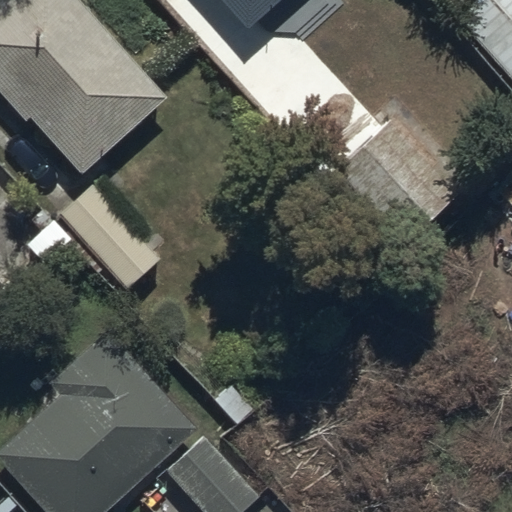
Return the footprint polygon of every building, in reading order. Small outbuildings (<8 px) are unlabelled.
[(166,104),(72,0),(17,0),(0,15),(0,91),(80,182),(166,104)] [(289,0),(214,0),(249,37),(289,0)] [(511,0),(485,0),(453,31),(511,91),(511,0)] [(458,199),(389,125),(334,177),(404,251),(458,199)] [(95,184),(57,216),(123,294),(161,262),(95,184)] [(108,511),(162,463),(165,466),(207,511),(249,511),(261,501),(201,435),(110,336),(52,389),(57,395),(60,402),(0,456),(0,463),(44,511),(108,511)]
